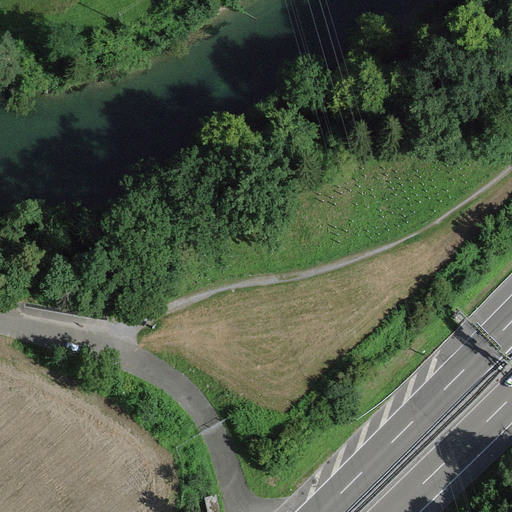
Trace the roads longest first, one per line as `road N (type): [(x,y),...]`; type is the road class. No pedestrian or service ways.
road 1 (motorway): [(511,321),(320,511)]
road 2 (motorway): [(394,511),(511,397)]
